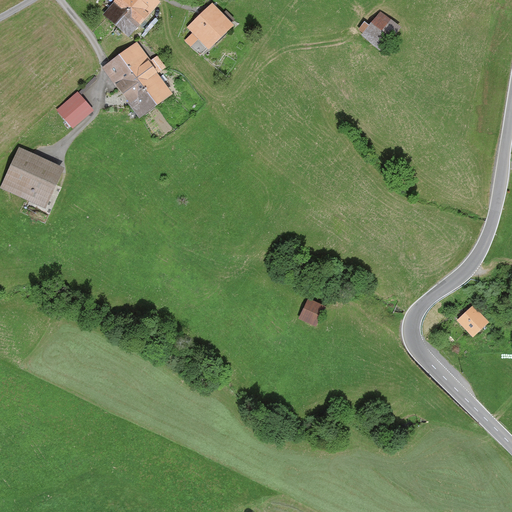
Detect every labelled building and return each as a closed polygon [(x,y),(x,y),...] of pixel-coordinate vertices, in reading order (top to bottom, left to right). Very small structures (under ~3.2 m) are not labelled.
[(159,2),(156,0),(115,0),(104,14),(131,36),(159,2)] [(212,3),(187,26),(209,49),(234,25),(212,3)] [(363,22),(358,28),(372,39),(370,43),(379,51),(390,38),(387,35),(395,26),(384,17),(385,16),(380,12),(368,26),(363,22)] [(137,42),(119,56),(156,105),(172,93),(157,73),(166,67),(158,56),(150,61),(137,42)] [(139,117),(156,105),(119,56),(103,69),(139,117)] [(88,108),(76,94),(58,109),(71,123),(88,108)] [(19,152),(5,183),(41,200),(56,170),(19,152)] [(307,299),(298,318),(316,326),(325,307),(307,299)] [(488,322),(473,305),(457,320),(473,336),(488,322)]
